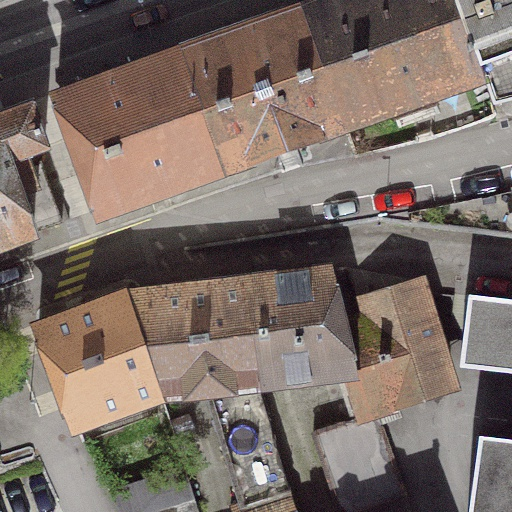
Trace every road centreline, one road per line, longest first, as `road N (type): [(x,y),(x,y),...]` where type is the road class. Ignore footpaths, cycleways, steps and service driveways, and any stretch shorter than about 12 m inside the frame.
road 1 (residential): [(511,142),(296,191),(209,257)]
road 2 (residential): [(209,257),(338,245),(511,258)]
road 3 (residential): [(209,257),(110,271),(0,308)]
road 4 (primary): [(141,0),(0,50)]
